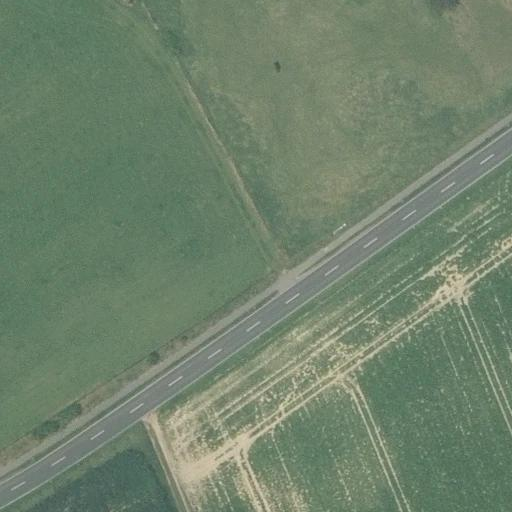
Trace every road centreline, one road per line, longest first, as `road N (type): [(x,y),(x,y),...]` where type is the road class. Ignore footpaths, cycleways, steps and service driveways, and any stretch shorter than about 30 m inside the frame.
road 1 (tertiary): [(0,493),(511,139)]
road 2 (track): [(140,400),(187,511)]
